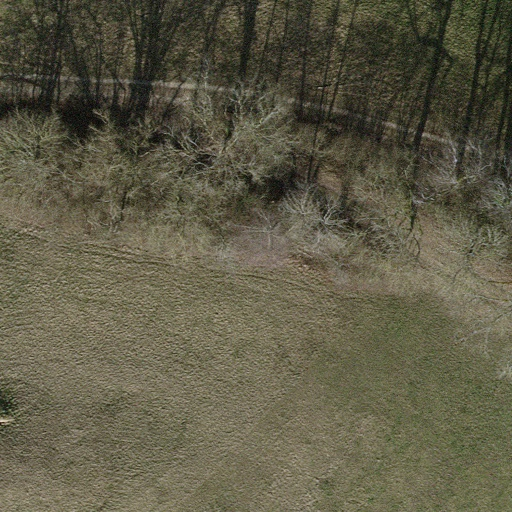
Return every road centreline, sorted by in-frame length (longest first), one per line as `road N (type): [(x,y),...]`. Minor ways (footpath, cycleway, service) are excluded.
road 1 (track): [(0,68),(149,81),(511,161)]
road 2 (track): [(294,110),(397,184),(511,250)]
